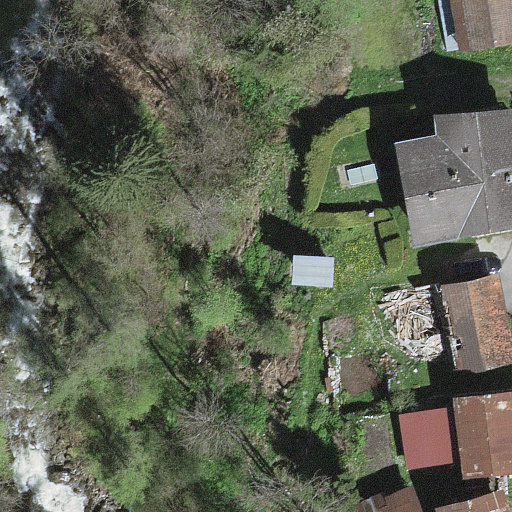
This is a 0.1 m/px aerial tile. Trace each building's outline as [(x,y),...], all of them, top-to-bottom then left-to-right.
[(511,0),(435,0),(445,57),(511,45),(511,0)] [(511,220),(493,119),(374,140),(396,258),(511,236),(511,220)] [(485,276),(398,298),(418,379),(505,357),(485,276)] [(511,464),(500,394),(403,410),(416,486),(511,469),(511,464)] [(491,511),(488,498),(439,511),(491,511)]
